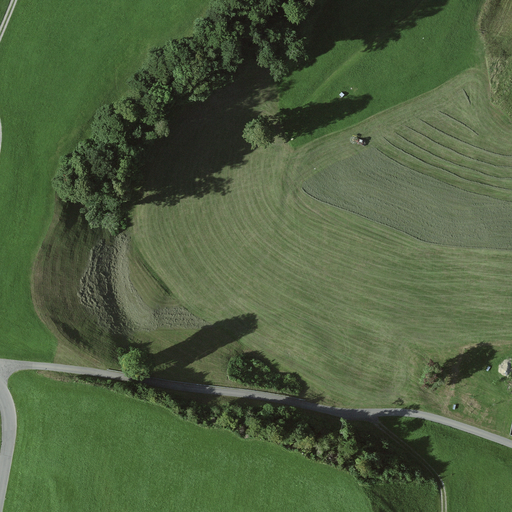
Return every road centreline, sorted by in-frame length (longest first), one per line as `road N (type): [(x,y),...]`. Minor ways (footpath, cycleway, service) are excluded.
road 1 (residential): [(0,370),(23,365),(323,408),(393,410),(511,444)]
road 2 (track): [(362,411),(428,469),(446,511)]
